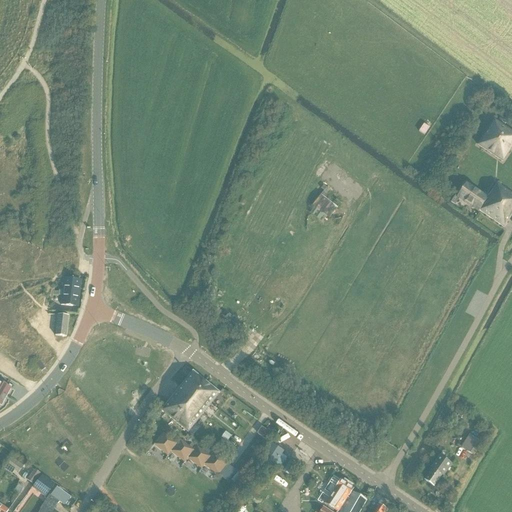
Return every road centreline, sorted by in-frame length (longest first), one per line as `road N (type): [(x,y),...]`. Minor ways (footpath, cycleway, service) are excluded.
road 1 (secondary): [(91,307),(101,0)]
road 2 (tertiary): [(420,511),(189,351)]
road 3 (residential): [(80,511),(189,351)]
road 4 (secondary): [(0,424),(53,377),(91,307)]
